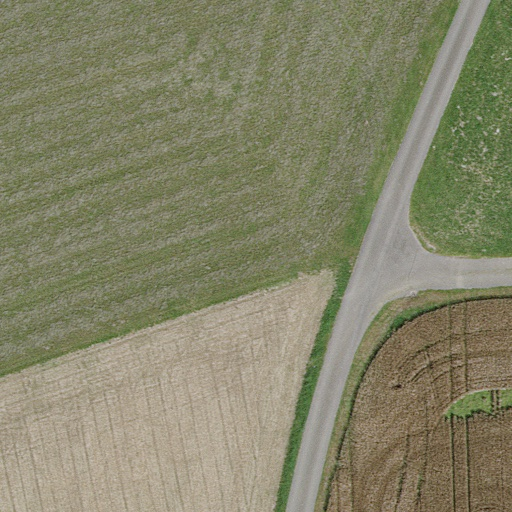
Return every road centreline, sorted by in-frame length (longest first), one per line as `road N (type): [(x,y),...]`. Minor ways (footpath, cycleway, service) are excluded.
road 1 (track): [(302,511),(367,273),(480,0)]
road 2 (track): [(367,273),(511,271)]
